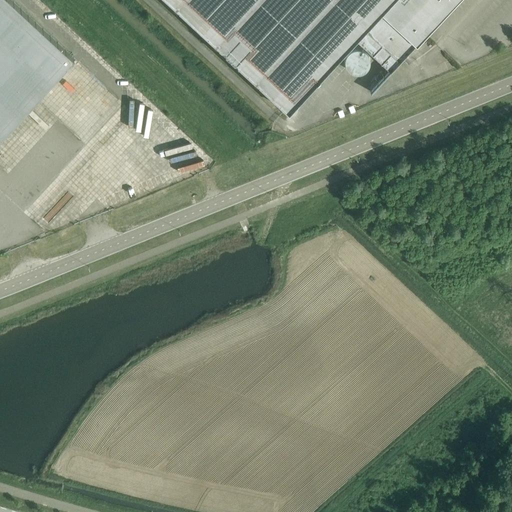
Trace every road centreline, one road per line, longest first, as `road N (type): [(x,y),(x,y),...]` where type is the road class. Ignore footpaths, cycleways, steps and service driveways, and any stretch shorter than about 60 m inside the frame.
road 1 (unclassified): [(0,290),(511,84)]
road 2 (unknown): [(14,206),(124,91)]
road 3 (unknown): [(221,200),(206,160),(124,91)]
road 4 (unknown): [(30,0),(124,91)]
